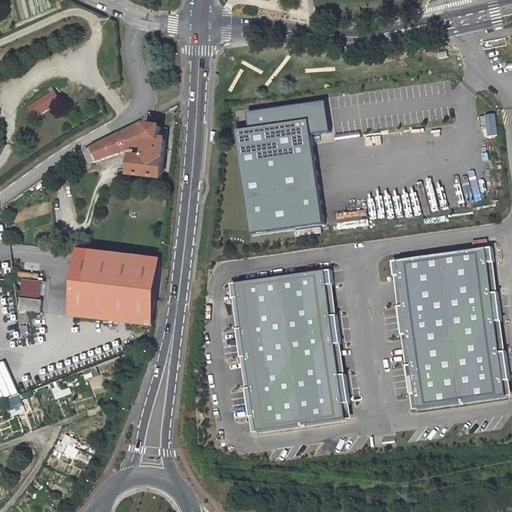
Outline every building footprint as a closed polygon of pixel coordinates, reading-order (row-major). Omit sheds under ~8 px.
[(35,117),(63,105),(57,91),(29,103),(35,117)] [(248,113),(250,129),(310,120),(312,135),(332,132),(327,102),(248,113)] [(498,134),(495,113),(480,115),(483,136),(498,134)] [(250,129),(237,131),(239,144),(252,236),(303,229),(316,227),(326,226),(312,135),(310,120),(250,129)] [(139,125),(85,152),(90,165),(146,144),(139,125)] [(167,128),(148,126),(145,157),(133,156),(131,175),(161,178),(167,128)] [(494,248),(394,262),(396,279),(403,278),(407,308),(400,309),(405,338),(411,338),(416,367),(409,368),(414,396),(420,395),(422,409),(510,396),(508,383),(511,382),(511,367),(510,354),(505,355),(500,323),(505,322),(501,295),(496,295),(491,264),(496,264),(494,248)] [(161,261),(81,252),(73,317),(153,326),(161,261)] [(496,264),(491,264),(496,295),(501,295),(496,264)] [(334,270),(234,284),(237,301),(243,300),(248,330),(241,331),(245,361),(252,360),(256,389),(250,390),(254,418),(261,418),(263,431),(350,419),(348,405),(355,404),(350,376),(345,377),(340,345),(346,344),(341,317),(336,318),(332,286),(337,286),(334,270)] [(403,278),(396,279),(400,309),(407,308),(403,278)] [(22,297),(41,299),(43,282),(25,279),(22,297)] [(337,286),(332,286),(336,318),(341,317),(337,286)] [(43,301),(21,299),(20,309),(41,312),(43,301)] [(243,300),(237,301),(241,331),(248,330),(243,300)] [(28,311),(18,310),(20,324),(30,323),(28,311)] [(505,322),(500,323),(505,355),(510,354),(505,322)] [(22,336),(31,335),(30,323),(20,324),(22,336)] [(411,338),(405,338),(409,368),(416,367),(411,338)] [(346,344),(340,345),(345,377),(350,376),(346,344)] [(252,360),(245,361),(250,390),(256,389),(252,360)] [(420,395),(414,396),(416,410),(422,409),(420,395)] [(355,404),(348,405),(350,419),(357,418),(355,404)] [(261,418),(254,418),(256,433),(263,431),(261,418)] [(67,435),(62,448),(76,452),(80,439),(67,435)]
